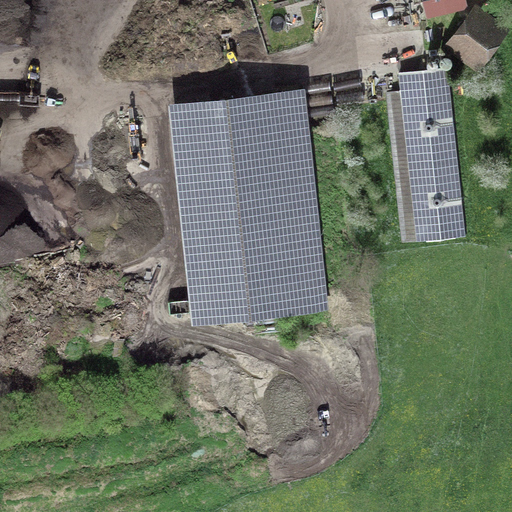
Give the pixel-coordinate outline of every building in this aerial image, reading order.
[(479,69),(508,32),(477,7),(447,44),(479,69)] [(440,59),(440,61),(441,62),(443,63),(445,64),(447,64),(448,64),(450,63),(451,61),(452,59),(452,57),(451,55),(449,54),(448,53),(446,53),(444,53),(442,54),(441,55),(440,57),(440,59)] [(430,66),(432,66),(433,66),(435,65),(436,64),(437,62),(437,60),(436,58),(435,57),(433,56),(431,55),(430,56),(428,57),(427,58),(426,59),(426,61),(426,63),(427,64),(428,65),(430,66)] [(421,242),(468,236),(448,69),(400,75),(421,242)] [(192,321),(328,307),(304,84),(168,99),(192,321)]
